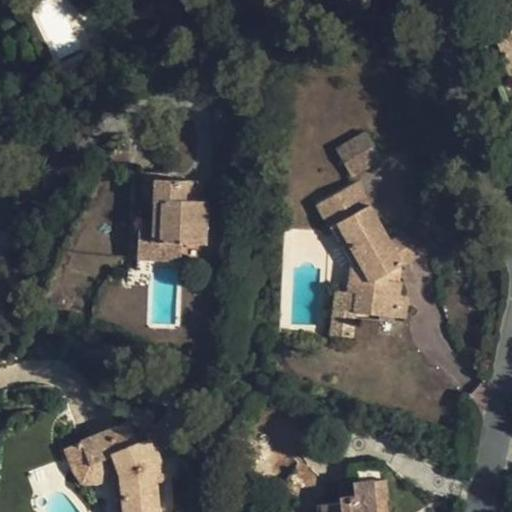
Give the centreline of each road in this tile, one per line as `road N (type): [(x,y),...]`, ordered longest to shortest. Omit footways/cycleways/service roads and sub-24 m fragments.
road 1 (residential): [(440,0),(462,83),(511,206)]
road 2 (residential): [(477,511),(511,357)]
